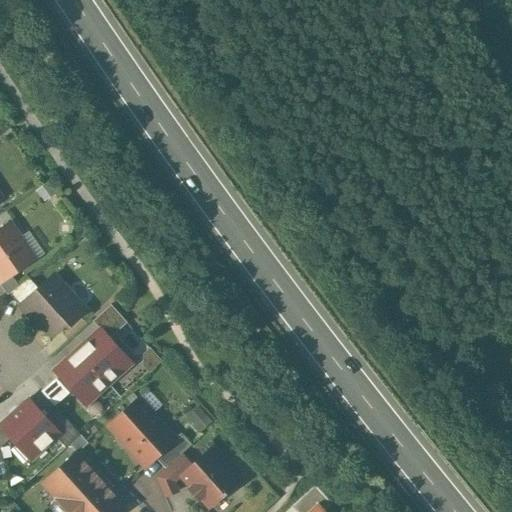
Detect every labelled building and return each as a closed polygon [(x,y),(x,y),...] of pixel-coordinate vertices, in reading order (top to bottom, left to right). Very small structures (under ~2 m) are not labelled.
[(46,182),(37,189),(44,199),(54,192),(46,182)] [(0,281),(9,275),(30,261),(14,239),(18,237),(7,222),(0,227),(0,281)] [(37,288),(19,304),(27,314),(30,311),(51,335),(65,322),(68,325),(85,309),(53,274),(37,288)] [(8,292),(17,285),(9,275),(0,281),(0,285),(6,294),(8,292)] [(19,304),(37,288),(28,277),(17,285),(8,292),(19,304)] [(102,332),(105,335),(124,319),(111,304),(92,320),(102,332)] [(76,349),(107,383),(118,373),(119,368),(128,360),(105,335),(102,332),(86,347),(82,343),(76,349)] [(107,383),(76,349),(70,354),(73,358),(70,361),(69,360),(56,372),(82,401),(91,393),(97,393),(107,383)] [(54,378),(41,390),(54,404),(68,392),(54,378)] [(17,405),(0,420),(32,456),(65,427),(44,403),(33,391),(17,405)] [(174,439),(173,438),(137,398),(108,424),(145,465),(154,457),(174,439)] [(174,439),(154,457),(164,467),(191,443),(181,432),(173,438),(174,439)] [(76,452),(77,452),(87,443),(79,434),(68,443),(76,452)] [(237,480),(209,449),(191,465),(180,475),(191,486),(189,488),(198,499),(200,497),(208,506),(221,494),(222,495),(225,493),(224,492),(237,480)] [(77,452),(76,452),(42,482),(69,511),(114,511),(115,511),(120,507),(115,502),(119,498),(103,481),(98,475),(99,474),(91,465),(90,466),(86,462),(77,452)] [(157,478),(164,498),(178,493),(174,481),(180,475),(191,465),(183,456),(157,478)] [(314,484),(290,505),(296,511),(306,511),(317,502),(323,509),(331,503),(314,484)] [(306,511),(325,511),(323,509),(317,502),(306,511)]
